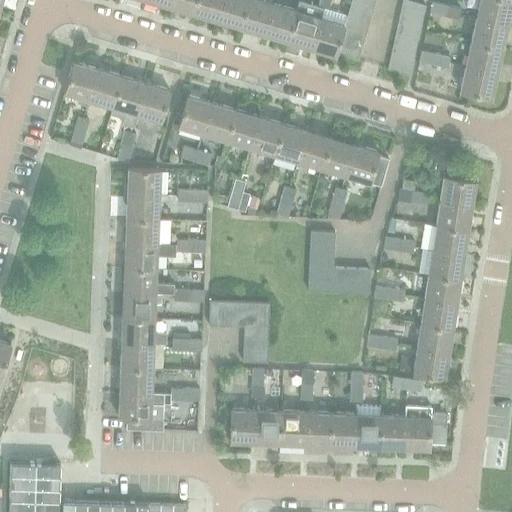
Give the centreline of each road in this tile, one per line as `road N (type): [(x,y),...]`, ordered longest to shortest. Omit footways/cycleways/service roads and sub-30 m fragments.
road 1 (residential): [(511,137),(46,2)]
road 2 (residential): [(464,493),(511,169)]
road 3 (residential): [(228,487),(464,493)]
road 4 (residential): [(0,158),(46,2)]
road 5 (residential): [(107,460),(194,463),(228,487)]
